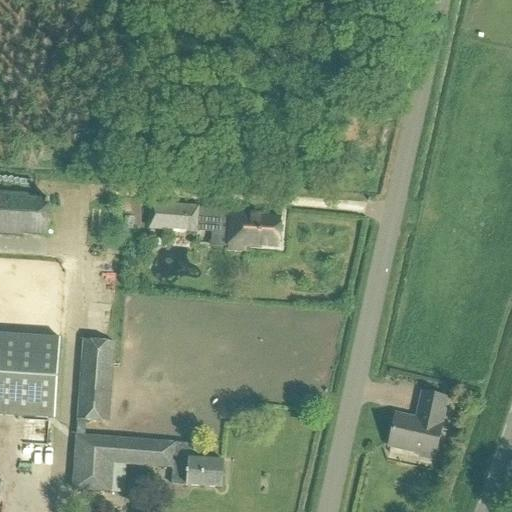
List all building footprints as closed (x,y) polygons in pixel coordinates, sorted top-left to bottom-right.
[(0,236),(48,239),(50,202),(0,199),(0,236)] [(191,220),(192,208),(173,207),(173,219),(191,220)] [(279,249),(281,221),(261,220),(261,218),(250,217),(250,213),(232,212),(229,251),(246,252),(246,248),(262,249),(262,247),(279,249)] [(120,264),(120,249),(96,250),(96,265),(120,264)] [(0,415),(56,419),(61,339),(0,334),(0,415)] [(108,424),(115,345),(85,343),(73,491),(112,494),(114,466),(174,471),(173,486),(222,490),(224,463),(193,461),(195,447),(85,438),(87,422),(108,424)] [(441,426),(446,399),(421,394),(416,420),(395,416),(388,448),(420,455),(419,458),(434,461),(441,426)]
